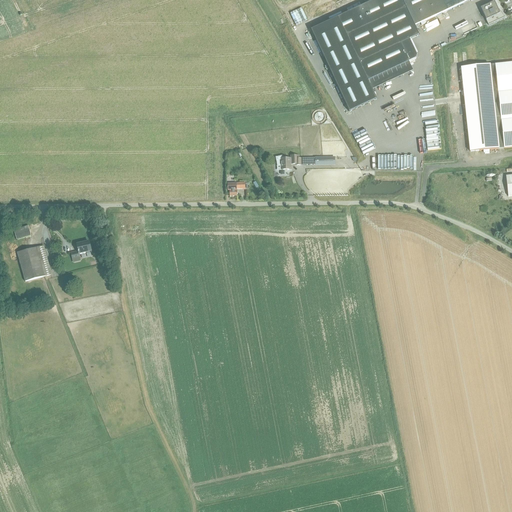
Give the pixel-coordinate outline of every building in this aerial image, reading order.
[(376,0),(312,30),(350,112),(377,99),(369,81),(410,62),(407,57),(416,53),(410,40),(419,36),(415,26),(471,0),(376,0)] [(499,9),(498,10),(494,2),(481,9),(488,26),(505,18),(499,9)] [(461,68),(462,72),(470,152),(511,147),(511,63),(495,65),(461,68)] [(424,120),(427,140),(441,138),(438,119),(424,120)] [(386,153),(377,153),(376,167),(385,167),(386,163),(386,153)] [(393,153),(393,162),(395,162),(395,167),(408,167),(408,153),(393,153)] [(279,157),(276,158),(277,163),(277,164),(278,164),(278,165),(281,165),(282,169),(281,169),(281,170),(283,170),(289,170),(289,165),(291,165),(291,166),(292,166),(291,165),(295,164),(295,166),(301,165),(301,159),(299,159),(299,156),(291,156),(291,159),(283,159),(282,159),(281,157),(282,157),(279,157)] [(229,190),(230,190),(230,197),(237,196),(237,189),(245,189),(245,183),(228,184),(229,190)] [(17,241),(31,237),(29,227),(14,231),(17,241)] [(79,251),(71,253),(73,260),(73,261),(81,259),(80,254),(91,251),(89,242),(77,245),(79,251)] [(18,253),(26,282),(51,275),(43,246),(18,253)]
